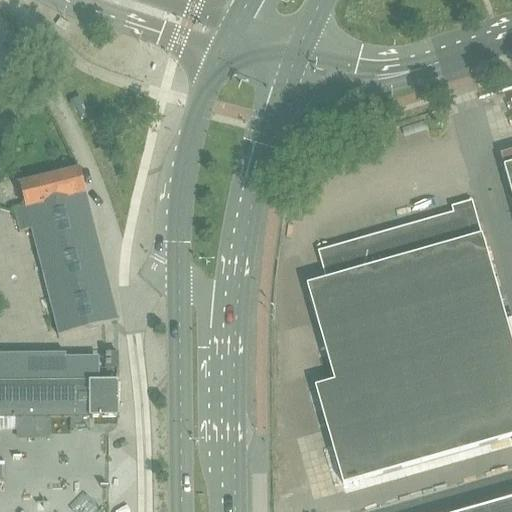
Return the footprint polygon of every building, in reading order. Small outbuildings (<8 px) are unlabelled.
[(511,164),(503,167),(511,197),(511,164)] [(19,185),(25,207),(26,209),(85,194),(86,194),(80,170),(19,185)] [(63,336),(118,324),(85,194),(26,209),(25,207),(14,210),(20,233),(31,230),(58,337),(63,336)] [(511,436),(511,345),(504,318),(477,224),(468,226),(463,211),(318,252),(326,281),(307,286),(334,382),(315,387),(343,485),(511,436)] [(117,369),(117,352),(104,352),(104,369),(116,369),(117,369)] [(0,383),(0,418),(89,417),(118,417),(118,382),(117,382),(116,382),(89,383),(41,383),(0,383)] [(511,511),(511,499),(491,506),(469,511),(511,511)]
